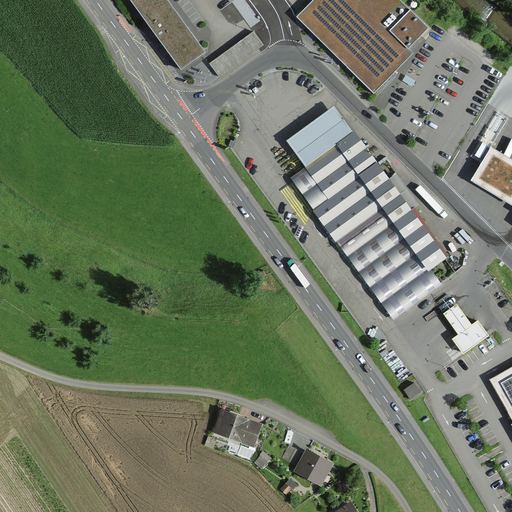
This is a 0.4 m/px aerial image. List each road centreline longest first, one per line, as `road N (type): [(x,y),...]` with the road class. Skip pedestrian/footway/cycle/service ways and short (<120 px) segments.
road 1 (primary): [(183,120),(460,511)]
road 2 (unclassified): [(0,356),(75,385),(250,404),(377,473),(407,511)]
road 3 (residential): [(183,120),(252,69),(301,57),(511,261)]
road 4 (primary): [(94,0),(183,120)]
